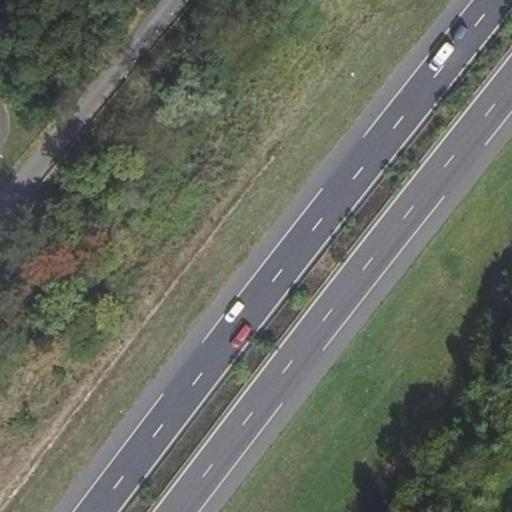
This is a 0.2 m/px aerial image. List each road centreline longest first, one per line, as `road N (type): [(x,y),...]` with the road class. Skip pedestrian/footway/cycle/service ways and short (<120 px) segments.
road 1 (motorway): [(495,0),(94,511)]
road 2 (motorway): [(179,511),(511,86)]
